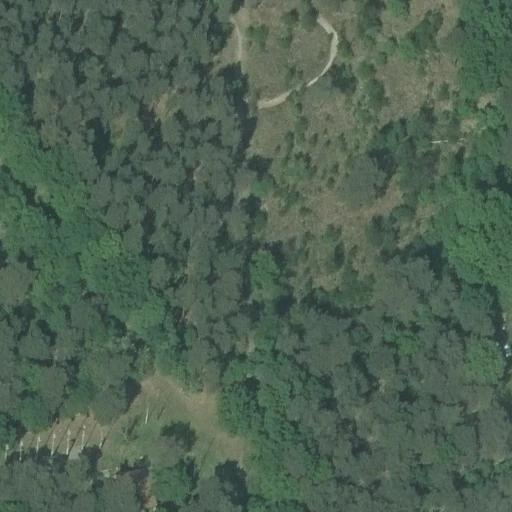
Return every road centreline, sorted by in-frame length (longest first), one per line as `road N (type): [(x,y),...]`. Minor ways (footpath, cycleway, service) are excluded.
road 1 (track): [(228,511),(153,358),(0,138)]
road 2 (track): [(240,92),(236,511)]
